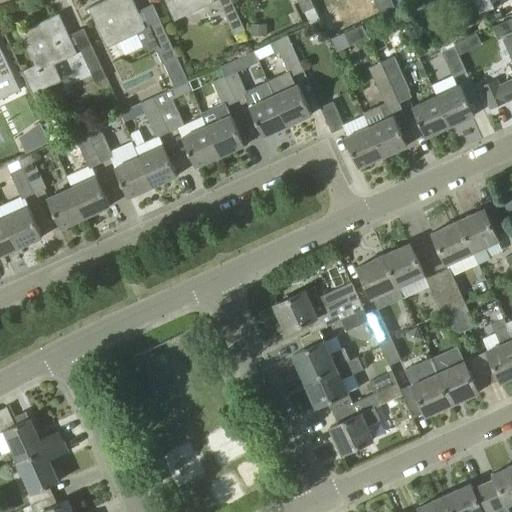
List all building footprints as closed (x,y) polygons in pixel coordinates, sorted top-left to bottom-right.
[(86,10),(89,9),(108,48),(147,30),(133,0),(105,0),(85,9),(86,10)] [(215,3),(213,0),(165,0),(175,21),(215,3)] [(246,30),(231,0),(218,0),(235,35),(246,30)] [(314,6),(311,0),(298,0),(303,11),(314,6)] [(476,0),(481,10),(503,0),(476,0)] [(320,17),(329,36),(347,27),(339,9),(320,17)] [(62,80),(54,65),(79,53),(60,13),(20,32),(35,65),(24,71),(23,71),(31,87),(34,93),(62,80)] [(175,87),(188,81),(161,20),(150,25),(160,47),(156,48),(163,64),(164,63),(175,87)] [(268,36),(267,24),(251,24),(251,36),(268,36)] [(351,46),(345,32),(331,39),(337,52),(351,46)] [(500,82),(484,89),(492,107),(511,97),(511,33),(504,37),(511,55),(511,79),(501,84),(500,82)] [(299,84),(297,85),(292,76),(304,71),(288,36),(271,44),(275,54),(280,52),(289,71),(268,81),(275,95),(289,125),(312,114),(299,84)] [(472,49),(466,37),(455,43),(461,54),(472,49)] [(467,72),(455,46),(453,41),(440,47),(454,78),(467,72)] [(107,77),(92,46),(82,51),(96,82),(107,77)] [(0,83),(15,76),(3,52),(0,54),(0,52),(0,83)] [(221,66),(237,101),(249,96),(238,71),(247,68),(242,57),(221,66)] [(382,62),(400,102),(412,97),(400,70),(398,71),(391,57),(382,62)] [(387,108),(400,102),(382,62),(369,67),(387,108)] [(203,112),(204,116),(208,124),(222,155),(245,145),(232,114),(232,115),(231,113),(231,114),(227,106),(237,101),(221,66),(211,71),(215,80),(213,81),(223,103),(203,112)] [(208,124),(204,116),(185,125),(174,99),(192,90),(188,81),(175,87),(154,97),(170,132),(179,127),(197,167),(222,155),(208,124)] [(437,97),(451,126),(475,115),(462,85),(437,97)] [(264,136),(289,125),(275,95),(250,106),(264,136)] [(160,136),(170,132),(154,97),(141,102),(157,138),(136,147),(140,157),(154,186),(178,175),(160,136)] [(427,137),(451,126),(437,97),(413,108),(427,137)] [(345,127),(344,124),(334,101),(323,106),(321,107),(322,110),(332,132),(344,127),(345,127)] [(408,145),(401,129),(394,115),(387,118),(381,104),(363,112),(365,115),(370,126),(383,156),(408,145)] [(86,128),(102,162),(114,157),(103,131),(101,132),(97,123),(86,128)] [(47,124),(36,128),(42,143),(54,138),(47,124)] [(383,156),(370,126),(346,137),(359,167),(383,156)] [(89,166),(90,168),(93,166),(102,162),(86,128),(74,133),(89,166)] [(35,194),(47,188),(35,162),(31,154),(19,160),(35,194)] [(129,197),(154,186),(140,157),(116,168),(129,197)] [(23,199),(35,194),(19,160),(8,165),(12,173),(11,173),(23,199)] [(111,206),(97,176),(73,187),(86,217),(111,206)] [(62,228),(86,217),(73,187),(72,187),(49,198),(62,228)] [(511,196),(503,201),(511,217),(511,216),(511,196)] [(6,217),(20,247),(43,236),(30,206),(6,217)] [(491,258),(486,247),(500,241),(485,208),(484,209),(484,210),(472,216),(471,214),(459,220),(473,253),(474,252),(479,263),(491,258)] [(0,256),(20,247),(6,217),(0,219),(0,256)] [(448,264),(473,253),(459,220),(446,226),(447,227),(434,233),(434,232),(433,232),(448,264)] [(414,290),(410,282),(425,275),(410,242),(409,243),(410,244),(397,250),(397,249),(384,254),(399,287),(403,295),(414,290)] [(358,266),(373,299),(399,287),(384,254),(372,260),(372,261),(360,267),(359,266),(358,266)] [(454,309),(466,303),(450,267),(438,273),(454,309)] [(443,314),(454,309),(438,273),(427,278),(443,314)] [(365,309),(360,298),(353,285),(312,303),(306,290),(275,305),(275,306),(276,305),(282,318),(281,318),(287,331),(310,320),(315,330),(319,328),(320,329),(342,319),(365,309)] [(464,331),(476,325),(466,303),(454,309),(464,331)] [(367,313),(370,320),(380,343),(392,337),(379,309),(378,308),(367,313)] [(504,318),(500,308),(491,312),(495,322),(499,320),(503,318),(504,318)] [(370,320),(367,313),(366,313),(365,309),(342,319),(347,331),(370,320)] [(453,336),(464,331),(454,309),(443,314),(453,336)] [(511,320),(507,322),(505,317),(503,318),(511,337),(511,320)] [(511,337),(503,318),(492,323),(501,343),(488,349),(502,382),(503,382),(502,381),(511,376),(511,337)] [(418,326),(405,331),(408,339),(416,342),(423,339),(418,326)] [(305,381),(350,361),(350,360),(345,348),(331,354),(325,340),(320,329),(319,328),(315,330),(315,331),(301,338),(306,349),(293,355),(294,356),(295,355),(300,368),(299,368),(305,381)] [(392,337),(380,343),(390,365),(402,359),(392,337)] [(359,358),(364,369),(369,367),(368,364),(364,356),(359,358)] [(347,392),(341,379),(364,369),(359,358),(359,357),(350,361),(305,381),(311,393),(312,393),(318,405),(316,406),(317,407),(329,401),(334,412),(353,404),(352,404),(347,392)] [(441,410),(453,404),(432,358),(407,369),(413,384),(427,416),(428,415),(428,414),(440,409),(441,410)] [(464,360),(439,372),(432,358),(453,404),(466,398),(465,397),(478,392),(478,393),(479,392),(464,360)] [(375,394),(398,384),(393,371),(370,382),(375,393),(375,394)] [(381,420),(375,409),(375,408),(381,405),(381,404),(403,394),(398,384),(375,394),(375,393),(352,404),(353,404),(334,412),(339,423),(330,427),(336,440),(338,440),(343,452),(342,453),(343,454),(374,438),(374,437),(372,438),(367,427),(381,420)] [(19,461),(63,441),(59,431),(41,439),(32,419),(32,418),(5,430),(19,461)] [(32,492),(33,493),(60,481),(60,480),(59,480),(50,460),(68,452),(63,441),(19,461),(32,492)] [(511,511),(508,505),(511,503),(511,464),(507,467),(507,468),(495,474),(494,473),(493,473),(495,478),(484,483),(497,511),(511,511)] [(497,511),(484,483),(473,487),(471,483),(470,483),(471,484),(458,490),(458,489),(445,495),(452,511),(497,511)] [(53,495),(54,495),(54,494),(37,501),(31,504),(35,511),(73,511),(68,500),(69,500),(68,499),(57,504),(53,495)] [(452,511),(445,495),(433,500),(433,501),(420,507),(420,506),(419,507),(421,511),(452,511)]
